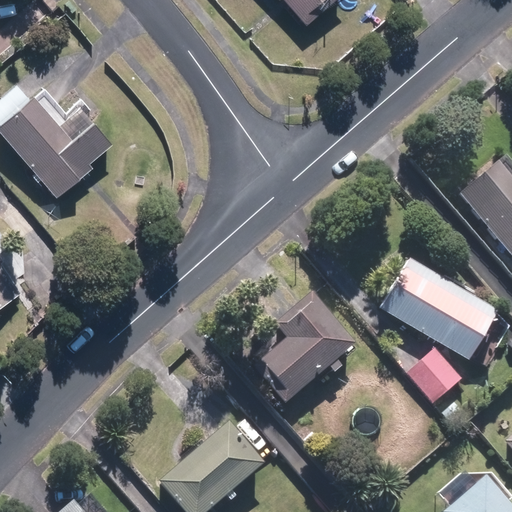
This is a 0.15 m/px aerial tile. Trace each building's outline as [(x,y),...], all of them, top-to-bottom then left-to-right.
[(295,0),(304,10),(315,0),(295,0)] [(37,97),(0,127),(0,130),(56,198),(92,168),(89,164),(111,146),(82,112),(63,128),(37,97)] [(511,186),(497,168),(466,192),(509,248),(511,245),(511,186)] [(0,251),(0,308),(26,292),(0,251)] [(409,263),(387,305),(477,352),(499,310),(409,263)] [(284,386),(343,335),(310,297),(286,318),(301,334),(265,365),(284,386)] [(455,380),(430,350),(402,375),(427,404),(455,380)] [(197,507),(250,461),(225,433),(172,478),(197,507)] [(511,511),(511,501),(492,480),(456,511),(511,511)] [(84,511),(77,503),(65,511),(84,511)]
